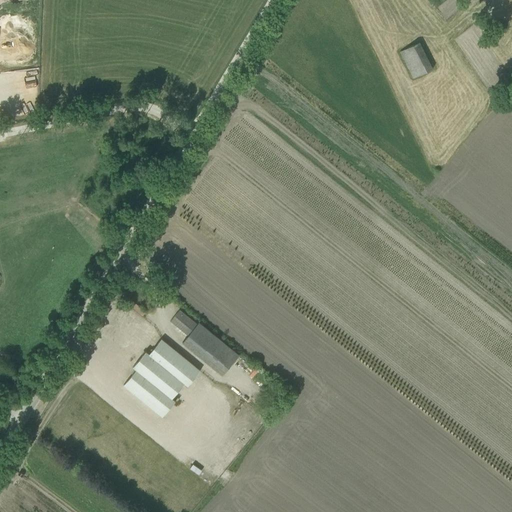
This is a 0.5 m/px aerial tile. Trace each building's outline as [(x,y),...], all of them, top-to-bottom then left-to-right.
[(432,69),(419,42),(399,52),(413,78),(432,69)] [(143,315),(146,312),(138,303),(134,307),(143,315)] [(188,335),(182,343),(190,349),(223,375),(238,355),(198,323),(197,326),(186,317),(178,311),(170,321),(188,335)] [(161,339),(148,354),(148,355),(184,384),(187,387),(200,371),(169,345),(161,339)] [(132,368),(135,370),(136,370),(171,399),(172,399),(184,384),(148,355),(148,354),(145,352),(132,368)] [(136,370),(135,370),(123,385),(131,392),(162,417),(175,401),(172,399),(171,399),(136,370)]
